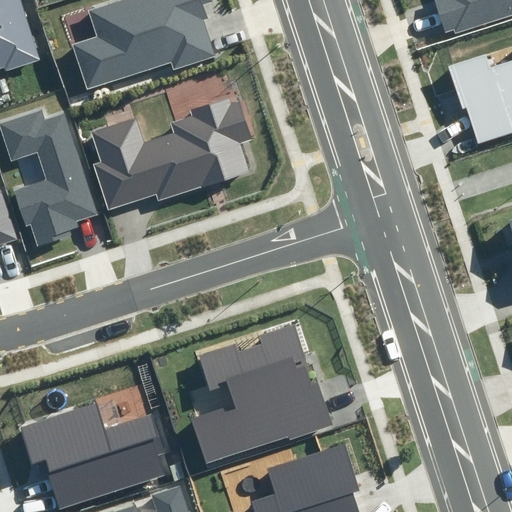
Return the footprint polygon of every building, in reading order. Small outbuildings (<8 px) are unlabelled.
[(0,0),(0,69),(1,69),(3,74),(40,62),(18,0),(0,0)] [(216,0),(114,0),(88,9),(97,33),(70,42),(86,91),(173,62),(175,69),(213,56),(201,20),(209,17),(205,5),(217,1),(216,0)] [(511,0),(432,0),(442,32),(511,11),(511,0)] [(488,54),(448,65),(462,109),(465,107),(477,145),(511,134),(511,58),(491,65),(488,54)] [(132,119),(92,132),(101,161),(91,164),(104,207),(156,191),(159,200),(252,171),(242,142),(252,139),(239,96),(192,110),(194,117),(171,124),(175,136),(141,147),(132,119)] [(100,213),(67,113),(46,120),(43,110),(0,124),(12,159),(38,150),(49,183),(18,192),(35,242),(82,227),(79,220),(100,213)] [(0,246),(18,241),(3,189),(0,189),(0,246)] [(194,419),(208,463),(333,425),(320,385),(315,387),(296,328),(202,356),(213,391),(230,386),(236,406),(194,419)] [(95,402),(18,427),(30,465),(44,460),(59,507),(165,472),(147,418),(104,432),(95,402)] [(253,511),(358,511),(352,492),(359,490),(345,445),(268,469),(276,494),(250,503),(253,511)] [(135,511),(134,506),(116,511),(191,511),(182,485),(153,495),(158,511),(135,511)]
